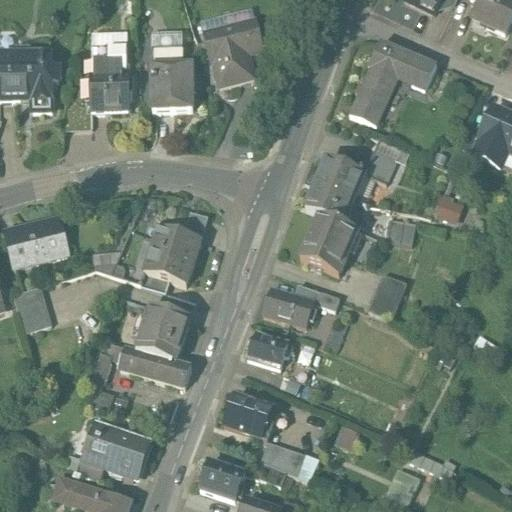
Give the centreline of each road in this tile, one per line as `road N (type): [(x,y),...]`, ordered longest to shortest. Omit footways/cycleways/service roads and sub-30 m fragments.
road 1 (secondary): [(162,511),(274,192)]
road 2 (tertiary): [(0,188),(113,168),(207,172),(274,192)]
road 3 (residential): [(336,14),(511,87)]
road 4 (secondary): [(274,192),(336,14)]
